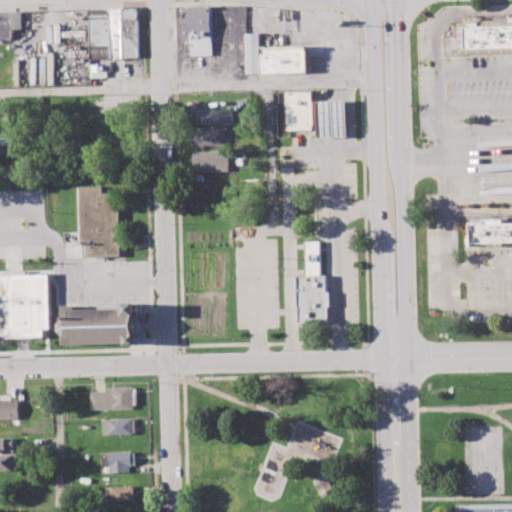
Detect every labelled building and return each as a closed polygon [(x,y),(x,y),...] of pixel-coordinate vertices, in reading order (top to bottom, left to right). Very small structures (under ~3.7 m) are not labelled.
[(182,7),(211,6),(213,55),(192,55),(191,41),(184,41),(182,7)] [(90,9),(110,8),(111,58),(92,59),(90,9)] [(110,8),(111,58),(125,58),(123,8),(110,8)] [(123,8),(125,58),(140,57),(138,8),(123,8)] [(0,11),(12,11),(13,30),(13,39),(0,39),(0,11)] [(12,11),(22,11),(23,29),(13,30),(12,11)] [(511,52),(459,54),(458,22),(464,22),(464,17),(484,17),(485,20),(511,19),(511,52)] [(246,33),(264,32),(264,47),(306,46),(307,73),(247,74),(246,33)] [(287,91),(313,90),(314,131),(288,132),(287,91)] [(319,100),(320,137),(347,136),(345,100),(319,100)] [(0,107),(7,107),(8,120),(0,120),(0,107)] [(197,111),(233,109),(234,124),(197,125),(197,111)] [(194,128),(228,127),(229,146),(194,146),(194,128)] [(0,133),(14,133),(14,144),(0,144),(0,133)] [(194,152),(231,151),(232,170),(200,171),(200,166),(195,166),(194,152)] [(81,244),(80,188),(103,187),(103,193),(120,192),(121,256),(86,256),(86,244),(81,244)] [(470,245),(511,244),(511,222),(503,223),(503,220),(470,221),(470,245)] [(300,322),(299,276),(307,276),(306,242),(320,241),(321,275),(327,275),(329,321),(300,322)] [(0,277),(49,276),(51,331),(44,331),(44,339),(0,340),(0,277)] [(64,344),(64,322),(70,318),(76,318),(76,310),(129,309),(129,304),(142,304),(142,315),(137,315),(138,335),(141,335),(141,345),(130,345),(130,342),(64,344)] [(93,408),(92,391),(107,391),(107,387),(135,387),(136,408),(93,408)] [(0,399),(20,398),(21,419),(0,420),(0,399)] [(104,419),(136,419),(136,433),(104,434),(104,419)] [(0,437),(14,437),(14,451),(0,451),(0,437)] [(103,457),(111,456),(110,452),(137,451),(137,465),(131,466),(132,473),(111,474),(111,471),(103,471),(103,457)] [(0,454),(13,454),(14,470),(0,470),(0,454)] [(335,496),(325,475),(312,481),(323,502),(335,496)] [(107,487),(135,486),(136,501),(108,502),(107,487)]
